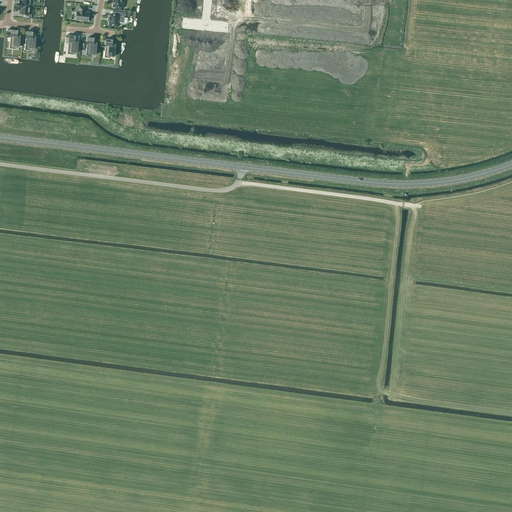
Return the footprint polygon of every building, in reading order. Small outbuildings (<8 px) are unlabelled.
[(113,0),(112,7),(115,7),(114,10),(121,11),(121,8),(121,0),(113,0)] [(31,19),(31,15),(28,14),(29,6),(18,5),(17,10),(19,10),(18,13),(21,14),(20,18),(28,18),(31,19)] [(85,11),(85,6),(79,6),(78,12),(76,12),(76,20),(88,21),(89,13),(84,13),(84,10),(85,11)] [(117,11),(117,15),(110,14),(109,18),(108,18),(108,22),(109,22),(109,25),(113,26),(117,26),(118,26),(118,22),(123,22),(123,16),(125,16),(126,12),(117,11)] [(18,47),(20,36),(16,35),(17,31),(11,30),(7,30),(6,37),(10,38),(9,41),(13,42),(12,46),(18,47)] [(32,32),(26,31),(24,50),(31,50),(31,48),(34,49),(35,37),(32,37),(32,32)] [(75,41),(75,36),(66,35),(66,42),(68,42),(67,52),(77,53),(78,41),(75,41)] [(93,43),(94,38),(87,37),(86,50),(90,51),(89,54),(95,55),(97,43),(93,43)] [(112,44),(112,40),(106,39),(105,52),(108,53),(108,56),(114,56),(115,45),(112,44)] [(141,180),(142,175),(126,170),(124,176),(141,180)]
